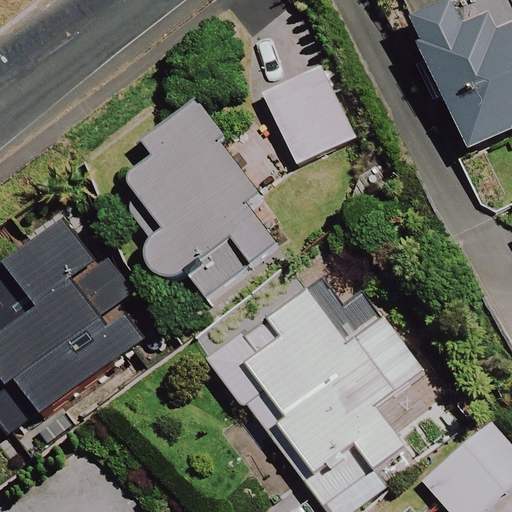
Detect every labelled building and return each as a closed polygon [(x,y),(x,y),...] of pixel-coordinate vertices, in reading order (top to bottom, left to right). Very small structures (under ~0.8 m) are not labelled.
[(511,0),(469,0),(382,38),(429,145),(442,140),(452,163),(511,136),(511,0)] [(355,143),(318,65),(253,96),(289,174),(355,143)] [(259,197),(196,112),(143,151),(156,168),(124,192),(159,238),(140,252),(169,292),(184,281),(203,306),(277,251),(244,207),(259,197)] [(101,277),(117,264),(70,207),(0,263),(0,296),(1,297),(0,297),(0,399),(2,403),(16,392),(43,425),(150,337),(101,277)] [(275,439),(308,482),(298,490),(314,511),(357,511),(372,500),(361,486),(371,478),(404,454),(373,413),(422,376),(385,327),(350,353),(308,298),(210,373),(265,447),(275,439)] [(486,511),(511,491),(511,464),(483,429),(417,483),(440,511),(486,511)]
